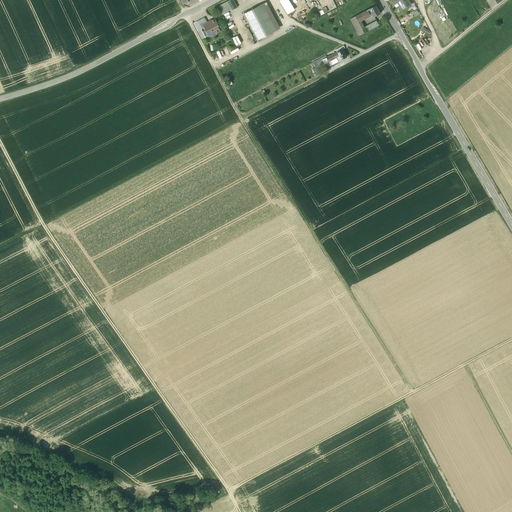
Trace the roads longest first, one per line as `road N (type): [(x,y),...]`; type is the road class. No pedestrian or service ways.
road 1 (track): [(511,339),(227,490),(202,488),(142,506),(99,476),(0,433)]
road 2 (track): [(178,0),(239,119),(410,393)]
road 3 (track): [(239,511),(42,224),(0,142)]
road 4 (track): [(318,77),(0,246)]
road 5 (tertiary): [(214,0),(74,74),(0,99)]
road 6 (secondary): [(511,225),(400,34)]
road 7 (residential): [(400,34),(364,53),(301,27),(275,0)]
